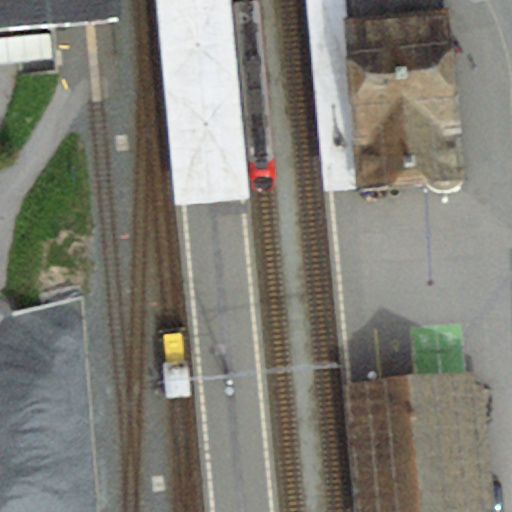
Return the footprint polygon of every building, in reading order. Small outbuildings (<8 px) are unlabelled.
[(0,0),(0,25),(89,17),(119,14),(117,0),(0,0)] [(229,0),(160,0),(179,208),(248,201),(229,0)] [(306,0),(324,197),(361,193),(343,0),(306,0)] [(343,0),(361,193),(463,184),(453,76),(446,0),(343,0)] [(366,383),(342,384),(352,511),(487,511),(476,374),(366,383)]
